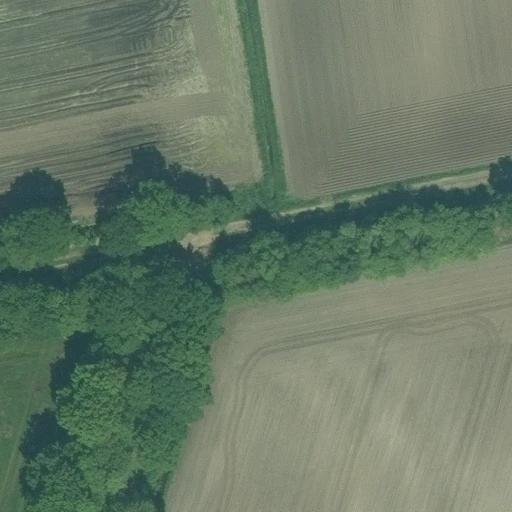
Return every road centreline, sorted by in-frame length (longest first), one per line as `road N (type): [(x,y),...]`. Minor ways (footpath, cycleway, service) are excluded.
road 1 (track): [(0,276),(511,174)]
road 2 (track): [(120,511),(200,237)]
